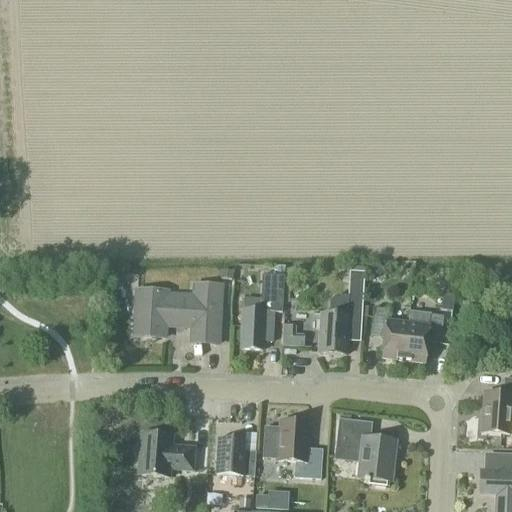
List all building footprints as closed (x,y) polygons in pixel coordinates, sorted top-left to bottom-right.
[(384,273),(378,264),(366,271),(372,281),(384,273)] [(232,282),(232,273),(220,273),(219,281),(232,282)] [(319,316),(317,356),(345,357),(346,344),(347,318),(361,318),(361,314),(362,301),(364,274),(349,273),(347,298),(335,297),(329,303),(328,316),(319,316)] [(241,312),(239,352),(261,353),(262,344),(270,344),(272,313),(282,314),(283,278),(261,277),(260,301),(263,301),(262,313),(243,312),(241,312)] [(190,345),(217,346),(221,289),(194,287),(193,299),(166,297),(167,293),(136,291),(133,338),(164,340),(164,328),(191,329),(190,345)] [(452,313),(454,297),(442,296),(440,312),(452,313)] [(111,306),(111,319),(120,319),(121,304),(112,303),(111,306)] [(386,324),(387,312),(373,310),(372,320),(370,338),(383,340),(380,361),(402,363),(407,326),(386,324)] [(443,318),(415,315),(408,314),(407,326),(402,363),(424,366),(427,345),(439,346),(443,318)] [(360,344),(361,318),(347,318),(346,344),(360,344)] [(305,348),(305,339),(293,339),(293,327),(285,326),(284,347),(305,348)] [(484,395),(481,435),(510,437),(511,437),(511,381),(503,380),(502,396),(484,395)] [(394,443),(369,440),(370,426),(338,422),(333,462),(359,465),(357,481),(374,483),(373,488),(385,489),(385,484),(389,485),(394,443)] [(279,424),(279,432),(264,431),(264,430),(263,430),(261,461),(262,462),(262,460),(277,460),(277,464),(294,465),(293,481),(319,482),(321,452),(305,451),(306,425),(279,424)] [(170,449),(171,439),(139,437),(136,478),(168,480),(169,472),(191,473),(193,451),(170,449)] [(243,454),(243,444),(217,442),(214,477),(253,480),(255,455),(243,454)] [(511,511),(511,464),(501,464),(500,476),(479,475),(479,495),(496,496),(495,511),(511,511)] [(255,511),(266,511),(267,499),(255,499),(255,511)] [(238,511),(249,511),(250,501),(239,500),(238,511)]
